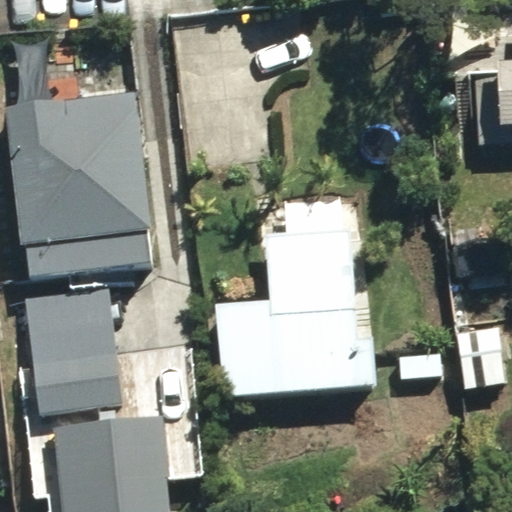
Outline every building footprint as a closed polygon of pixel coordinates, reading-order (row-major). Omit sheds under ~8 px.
[(511,80),(473,81),(475,158),(511,155),(511,80)] [(0,95),(0,190),(1,204),(54,199),(53,190),(117,184),(118,195),(151,191),(141,82),(0,95)] [(208,319),(215,414),(372,403),(368,354),(351,355),(344,246),(257,252),(262,315),(208,319)] [(49,418),(129,406),(111,291),(31,303),(49,418)] [(504,398),(496,333),(453,338),(461,403),(504,398)] [(66,432),(74,511),(185,511),(176,422),(66,432)]
